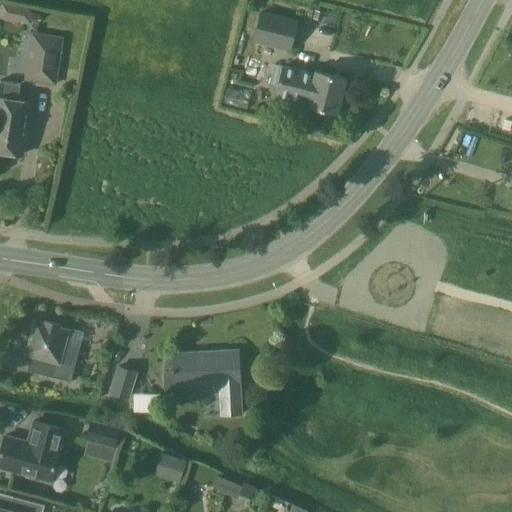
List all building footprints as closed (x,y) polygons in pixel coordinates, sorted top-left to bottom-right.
[(0,16),(31,24),(34,9),(0,1),(0,16)] [(262,13),(257,29),(281,35),(278,46),(290,49),(297,21),(262,13)] [(25,79),(56,84),(63,38),(31,34),(25,79)] [(339,111),(347,77),(316,70),(316,72),(284,65),(277,93),(309,101),(308,104),(339,111)] [(0,150),(22,154),(30,103),(18,101),(20,84),(0,82),(0,81),(0,150)] [(223,102),(247,109),(252,92),(227,85),(223,102)] [(35,321),(34,325),(32,326),(31,326),(30,327),(29,328),(28,329),(27,330),(27,332),(27,333),(27,335),(27,336),(28,337),(29,338),(30,339),(27,353),(31,354),(26,370),(70,381),(79,349),(63,345),(67,330),(58,327),(59,324),(45,321),(44,324),(35,321)] [(189,394),(189,386),(219,384),(220,414),(241,413),(238,350),(173,353),(173,367),(172,368),(172,372),(165,373),(166,395),(189,394)] [(118,366),(110,394),(129,399),(137,372),(118,366)] [(0,453),(0,466),(51,480),(65,429),(41,422),(32,420),(27,441),(5,435),(0,453)] [(99,423),(94,440),(121,447),(126,430),(99,423)] [(161,451),(155,473),(179,480),(186,458),(161,451)] [(235,495),(240,484),(217,475),(212,487),(235,495)] [(42,511),(45,504),(13,496),(10,509),(0,506),(0,511),(42,511)] [(273,496),(268,508),(278,511),(303,511),(305,508),(273,496)]
